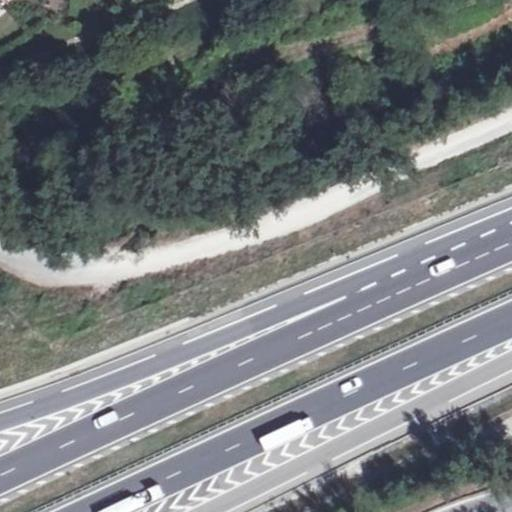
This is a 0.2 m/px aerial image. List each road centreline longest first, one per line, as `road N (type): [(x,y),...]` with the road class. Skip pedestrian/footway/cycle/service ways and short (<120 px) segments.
road 1 (motorway): [(511,242),(0,476)]
road 2 (motorway): [(511,228),(0,421)]
road 3 (track): [(0,240),(75,270),(119,268),(511,124)]
road 4 (motorway): [(100,511),(511,323)]
road 5 (motorway): [(208,511),(511,359)]
